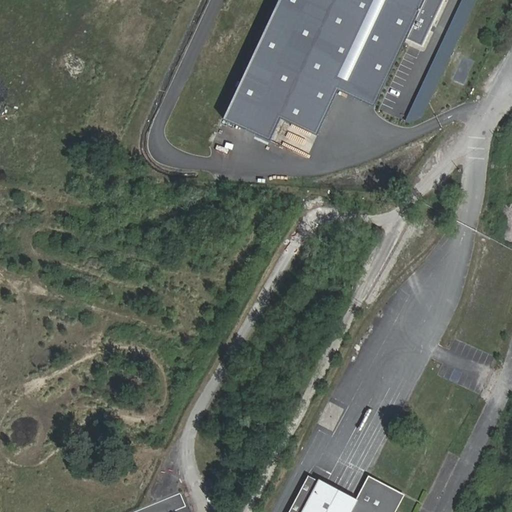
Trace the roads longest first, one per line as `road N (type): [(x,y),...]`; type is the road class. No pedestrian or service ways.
road 1 (track): [(397,208),(249,511)]
road 2 (unknown): [(454,0),(411,83),(350,159)]
